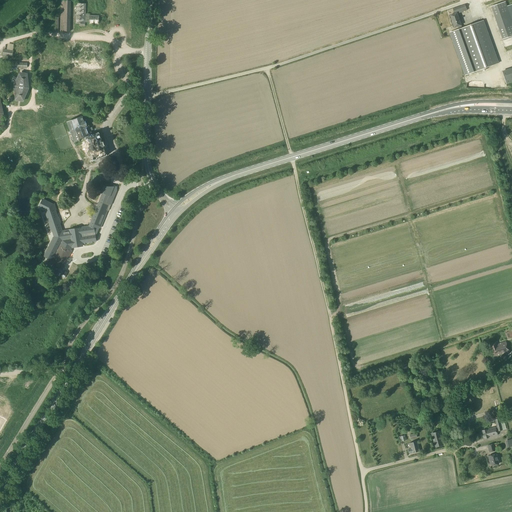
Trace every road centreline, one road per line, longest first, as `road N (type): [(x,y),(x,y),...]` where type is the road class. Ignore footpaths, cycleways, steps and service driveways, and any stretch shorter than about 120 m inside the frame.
road 1 (track): [(267,68),(362,471)]
road 2 (tertiary): [(0,489),(174,213)]
road 3 (tertiary): [(174,213),(228,177),(463,106)]
road 4 (unclassified): [(366,511),(362,471),(462,446),(450,390),(481,374)]
road 5 (tertiary): [(174,213),(147,165),(149,0)]
road 6 (unknown): [(28,30),(31,103),(9,109),(0,131)]
